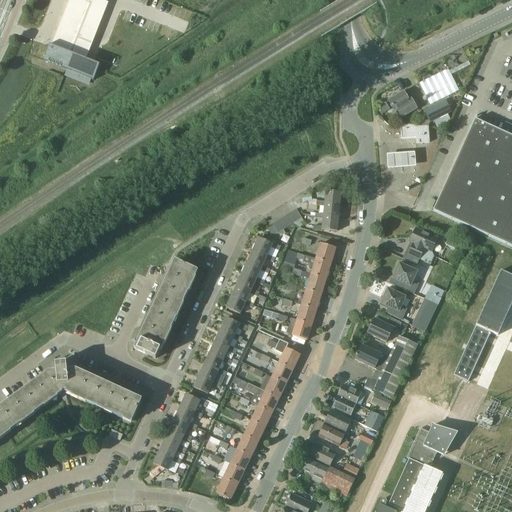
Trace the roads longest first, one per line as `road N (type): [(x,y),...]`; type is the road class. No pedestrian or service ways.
road 1 (residential): [(253,511),(319,376),(362,247),(369,142),(350,106),(364,74)]
road 2 (residential): [(166,381),(243,216),(330,164)]
road 3 (residential): [(0,387),(65,339),(116,357)]
road 4 (residential): [(124,494),(166,381)]
